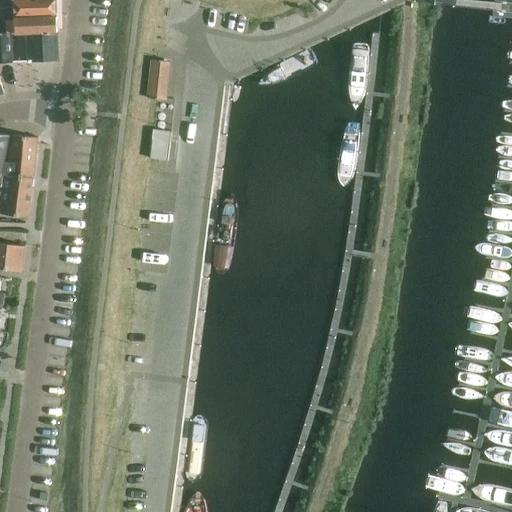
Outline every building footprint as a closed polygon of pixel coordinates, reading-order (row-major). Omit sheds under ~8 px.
[(0,0),(0,9),(12,8),(13,25),(34,24),(34,16),(56,15),(54,0),(0,0)] [(56,31),(56,15),(34,16),(34,24),(13,25),(14,33),(26,33),(56,31)] [(58,60),(56,32),(56,31),(26,33),(28,62),(58,60)] [(0,63),(12,63),(10,33),(0,33),(0,63)] [(190,88),(191,50),(170,49),(169,87),(190,88)] [(169,62),(153,61),(151,61),(147,99),(165,100),(169,62)] [(171,151),(189,152),(190,119),(172,119),(171,151)] [(167,161),(169,148),(171,133),(152,131),(149,158),(167,161)] [(0,193),(0,187),(1,187),(10,136),(0,134),(0,193)] [(37,139),(38,138),(10,136),(1,187),(0,187),(0,193),(0,210),(0,211),(0,212),(0,214),(28,218),(33,178),(34,178),(34,177),(33,177),(37,139)] [(24,246),(0,242),(0,269),(21,272),(24,246)]
